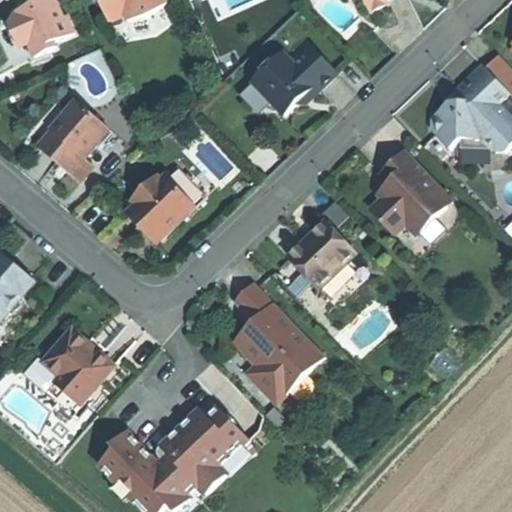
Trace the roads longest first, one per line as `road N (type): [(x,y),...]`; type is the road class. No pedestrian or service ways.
road 1 (residential): [(0,182),(137,305),(170,308),(488,0)]
road 2 (track): [(333,511),(511,326)]
